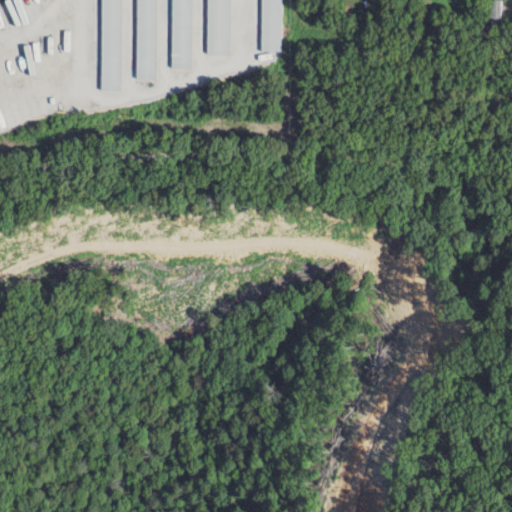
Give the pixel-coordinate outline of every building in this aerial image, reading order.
[(120,0),(100,0),(100,89),(119,89),(120,0)] [(155,0),(136,0),(135,78),(155,78),(155,0)] [(171,0),(171,67),(190,67),(190,0),(171,0)] [(228,0),(206,0),(206,53),(228,53),(228,0)] [(279,0),(260,0),(260,51),(279,51),(279,0)]
